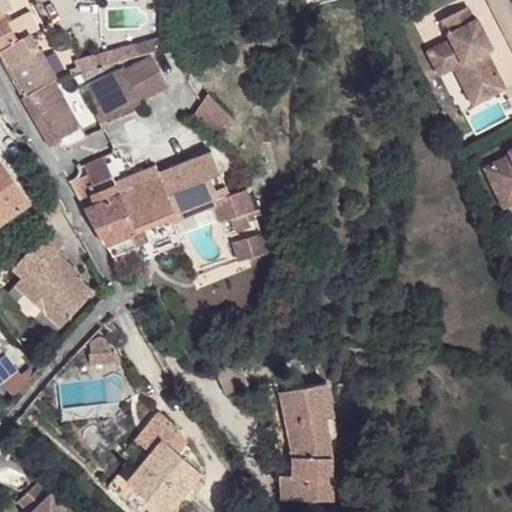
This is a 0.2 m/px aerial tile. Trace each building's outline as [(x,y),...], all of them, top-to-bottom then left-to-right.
[(463,5),(437,18),(446,37),(449,43),(441,47),(438,41),(423,49),(434,73),(449,66),(458,85),(469,79),(478,98),(500,87),(482,50),(488,47),(474,17),(470,18),(463,5)] [(0,50),(16,41),(8,26),(0,10),(0,50)] [(8,26),(16,41),(34,30),(38,28),(30,14),(8,26)] [(0,50),(0,59),(20,96),(60,75),(34,30),(16,41),(0,50)] [(161,33),(118,46),(122,58),(161,47),(161,33)] [(446,37),(438,41),(441,47),(449,43),(446,37)] [(118,46),(76,58),(80,70),(122,58),(118,46)] [(169,87),(154,53),(88,85),(103,118),(169,87)] [(469,79),(458,85),(467,103),(478,98),(469,79)] [(44,85),(21,98),(47,146),(81,129),(55,81),(44,85)] [(507,153),(481,166),(494,193),(505,187),(511,200),(511,144),(505,148),(507,153)] [(101,242),(107,240),(112,252),(133,243),(146,237),(141,225),(172,212),(173,216),(211,201),(218,218),(229,214),(234,227),(248,221),(247,218),(254,214),(253,212),(259,210),(257,204),(254,206),(253,202),(246,185),(217,194),(212,184),(207,186),(195,155),(157,171),(159,174),(116,192),(112,181),(108,173),(109,172),(101,153),(83,161),(88,174),(68,182),(101,242)] [(0,220),(28,202),(0,160),(0,220)] [(159,174),(157,171),(154,164),(112,181),(116,192),(159,174)] [(505,187),(494,193),(500,206),(511,200),(505,187)] [(262,214),(272,244),(283,241),(274,210),(262,214)] [(21,273),(14,281),(60,324),(92,289),(75,273),(79,268),(56,247),(64,238),(51,227),(34,247),(30,243),(18,257),(27,265),(21,273)] [(237,255),(265,246),(260,229),(231,238),(237,255)] [(11,264),(21,273),(27,265),(18,257),(11,264)] [(60,324),(14,281),(8,288),(54,330),(60,324)] [(83,352),(84,363),(110,360),(109,349),(83,352)] [(7,372),(0,380),(0,392),(8,400),(21,385),(15,379),(7,372)] [(22,372),(15,379),(21,385),(28,377),(22,372)] [(293,449),(328,442),(323,419),(331,417),(323,382),(278,392),(291,445),(290,448),(293,449)] [(131,439),(148,453),(160,439),(166,444),(179,431),(156,411),(131,439)] [(148,453),(131,472),(126,478),(164,511),(170,505),(199,473),(166,444),(160,439),(148,453)] [(330,449),(328,442),(293,449),(290,448),(289,452),(293,457),(293,476),(293,500),(331,500),(330,449)] [(126,478),(131,472),(127,468),(112,487),(139,511),(170,511),(173,509),(170,505),(164,511),(126,478)] [(293,500),(293,476),(280,476),(281,500),(293,500)] [(60,511),(46,499),(35,511),(60,511)]
